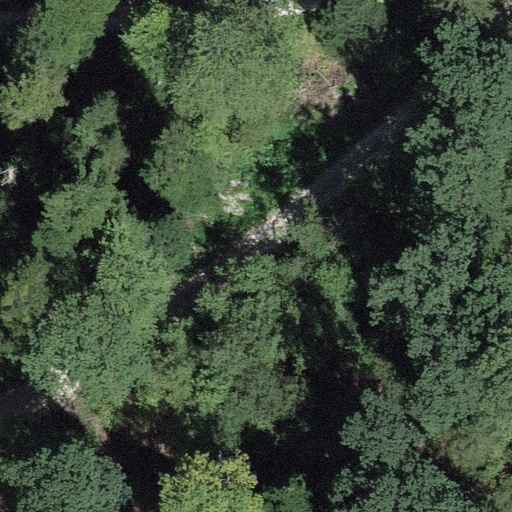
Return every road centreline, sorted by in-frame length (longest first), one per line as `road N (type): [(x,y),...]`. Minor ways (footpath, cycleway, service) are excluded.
road 1 (track): [(511,11),(252,256),(0,420)]
road 2 (track): [(0,21),(232,0)]
